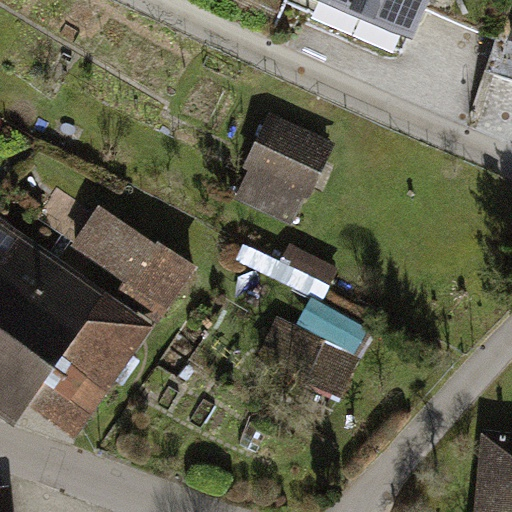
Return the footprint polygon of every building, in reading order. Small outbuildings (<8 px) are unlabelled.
[(422,0),(330,0),(408,33),(422,0)] [(333,145),(267,115),(230,195),(295,225),(333,145)] [(0,403),(16,415),(58,355),(100,384),(176,274),(101,222),(61,279),(0,236),(0,403)] [(328,266),(286,245),(270,278),(312,299),(328,266)] [(511,511),(511,440),(494,439),(486,511),(511,511)] [(15,511),(13,483),(0,483),(0,511),(15,511)]
